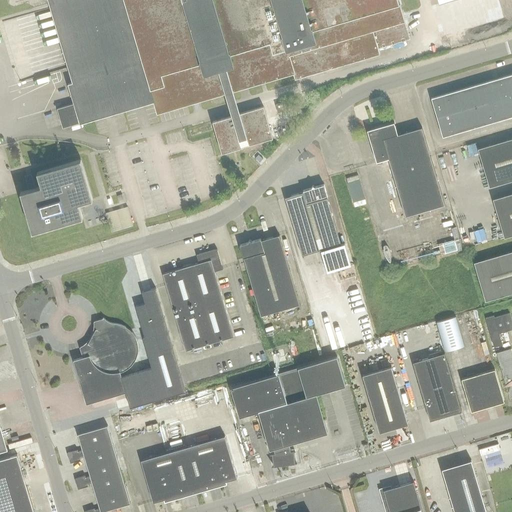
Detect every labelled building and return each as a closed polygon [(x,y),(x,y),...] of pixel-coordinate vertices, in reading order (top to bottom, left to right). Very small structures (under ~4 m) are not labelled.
[(9,0),(10,3),(14,5),(29,0),(30,3),(34,5),(50,1),(74,83),(69,84),(75,103),(57,108),(63,128),(80,122),(81,122),(154,101),(158,112),(191,102),(199,100),(226,92),(229,103),(231,108),(232,113),(233,115),(240,113),(240,111),(238,106),(237,100),(234,90),(239,88),(247,86),(260,82),(264,81),(294,72),(296,78),(308,74),(324,69),(357,60),(364,57),(379,53),(377,47),(409,38),(402,13),(399,4),(398,0),(9,0)] [(511,73),(503,77),(509,96),(511,95),(511,73)] [(489,81),(495,100),(509,96),(503,77),(489,81)] [(495,100),(489,81),(475,85),(480,105),(495,100)] [(480,105),(475,85),(460,89),(466,109),(480,105)] [(466,109),(460,89),(446,94),(451,113),(466,109)] [(451,113),(446,94),(431,98),(437,117),(451,113)] [(511,116),(511,105),(509,96),(495,100),(501,120),(511,116)] [(501,120),(495,100),(480,105),(486,124),(501,120)] [(278,113),(288,110),(286,101),(275,104),(278,113)] [(486,124),(480,105),(466,109),(472,128),(486,124)] [(273,138),(263,106),(240,113),(233,115),(213,121),(222,153),(273,138)] [(451,113),(457,133),(472,128),(466,109),(451,113)] [(457,133),(451,113),(437,117),(443,137),(457,133)] [(369,137),(376,162),(388,159),(405,216),(445,205),(422,127),(398,134),(394,122),(374,128),(369,137)] [(511,138),(478,148),(489,187),(511,180),(511,138)] [(36,188),(34,182),(32,175),(25,176),(29,190),(22,192),(33,231),(82,217),(78,203),(92,199),(80,160),(38,172),(42,187),(36,188)] [(357,203),(368,199),(359,172),(348,176),(357,203)] [(334,246),(341,244),(327,197),(324,184),(315,187),(313,185),(311,188),(303,191),(303,192),(285,197),(302,255),(321,250),(327,272),(351,265),(344,243),(334,246)] [(511,193),(493,199),(504,238),(511,235),(511,193)] [(133,226),(133,224),(128,207),(106,213),(112,232),(133,226)] [(299,304),(279,235),(261,240),(261,239),(252,241),(249,240),(248,243),(239,245),(243,258),(244,258),(261,316),(299,304)] [(185,351),(234,337),(215,272),(223,269),(217,249),(196,255),(199,263),(163,274),(185,351)] [(511,250),(474,262),(485,301),(511,293),(511,250)] [(83,357),(73,360),(79,380),(86,404),(126,392),(130,408),(186,391),(155,288),(142,291),(145,303),(136,306),(145,336),(143,337),(152,368),(121,377),(120,372),(121,372),(122,372),(123,371),(124,371),(125,370),(126,370),(126,369),(127,369),(128,369),(128,368),(129,368),(129,367),(130,367),(130,366),(131,366),(131,365),(132,365),(132,364),(133,364),(133,363),(134,362),(134,361),(135,360),(135,359),(136,359),(136,358),(136,357),(137,356),(137,355),(137,354),(138,353),(138,352),(138,351),(138,350),(138,349),(138,348),(138,347),(138,346),(138,345),(138,344),(137,343),(137,342),(137,341),(137,340),(136,340),(136,339),(136,338),(135,337),(135,336),(134,336),(134,335),(134,334),(133,334),(133,333),(132,333),(132,332),(131,331),(130,330),(129,330),(129,329),(128,329),(128,328),(127,328),(127,327),(126,327),(125,327),(125,326),(124,326),(123,326),(123,325),(122,325),(121,325),(120,324),(119,324),(118,324),(117,324),(116,324),(115,323),(114,323),(113,323),(112,323),(111,323),(110,323),(110,322),(109,322),(108,322),(108,321),(107,321),(106,320),(105,320),(105,319),(104,319),(104,318),(103,318),(99,320),(94,321),(94,322),(94,323),(94,324),(94,325),(94,326),(94,327),(94,328),(94,329),(93,330),(93,331),(93,332),(93,333),(92,333),(92,334),(92,335),(91,335),(91,336),(91,337),(90,337),(90,338),(90,339),(89,339),(89,340),(88,340),(88,341),(87,341),(87,342),(86,343),(85,343),(85,344),(84,344),(84,345),(83,345),(83,346),(82,346),(81,346),(81,347),(80,347),(83,357)] [(486,318),(494,347),(502,345),(499,333),(511,329),(511,321),(509,313),(494,318),(494,316),(486,318)] [(436,322),(445,352),(464,346),(456,317),(436,322)] [(511,399),(511,353),(511,349),(496,353),(510,400),(511,399)] [(413,362),(430,420),(461,411),(444,353),(413,362)] [(337,356),(231,386),(239,416),(258,410),(269,449),(273,449),(275,452),(272,453),(274,466),(295,463),(294,450),(291,450),(289,444),(328,433),(317,394),(346,386),(337,356)] [(391,366),(362,375),(371,403),(379,432),(408,424),(400,395),(391,366)] [(471,411),(504,402),(495,369),(461,379),(471,411)] [(78,449),(68,452),(69,458),(113,445),(107,425),(78,434),(83,450),(78,451),(78,449)] [(196,492),(209,489),(227,483),(226,481),(237,478),(225,435),(183,448),(196,492)] [(483,454),(502,448),(500,441),(480,447),(483,454)] [(113,445),(69,458),(71,463),(81,460),(80,458),(85,457),(87,466),(117,458),(113,445)] [(165,501),(168,500),(196,492),(183,448),(141,460),(153,502),(164,499),(165,501)] [(17,454),(0,459),(0,511),(34,511),(27,489),(26,486),(24,478),(20,464),(17,455),(17,454)] [(85,475),(75,478),(77,484),(121,471),(117,458),(87,466),(90,476),(86,477),(85,475)] [(486,511),(471,460),(470,460),(471,464),(458,468),(446,472),(450,483),(446,484),(454,511),(486,511)] [(121,471),(77,484),(78,489),(89,486),(88,484),(92,483),(95,492),(125,484),(121,471)] [(422,511),(414,481),(391,488),(384,490),(390,511),(422,511)] [(95,508),(85,511),(105,511),(130,503),(125,484),(95,492),(100,508),(96,510),(95,508)]
